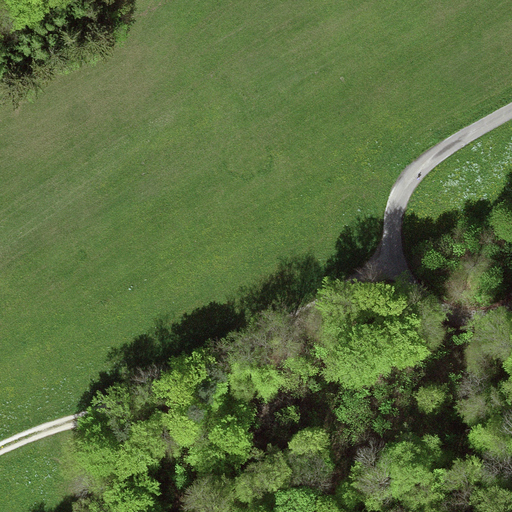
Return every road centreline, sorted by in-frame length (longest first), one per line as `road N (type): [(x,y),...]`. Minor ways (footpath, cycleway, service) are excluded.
road 1 (track): [(0,450),(321,312)]
road 2 (track): [(394,262),(321,312),(261,417),(193,511)]
road 3 (track): [(511,115),(433,157),(413,178),(394,216),(394,262)]
road 4 (track): [(394,262),(405,282),(450,315),(511,311)]
